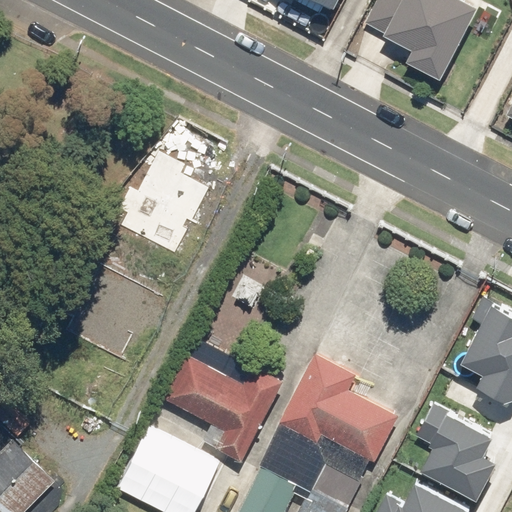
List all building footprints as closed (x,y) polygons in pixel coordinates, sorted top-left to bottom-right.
[(315,0),(334,9),(338,0),(315,0)] [(381,0),(363,33),(438,74),(475,7),(462,0),(381,0)] [(187,237),(170,227),(203,176),(167,152),(133,204),(119,196),(90,243),(158,284),(187,237)] [(490,362),(484,374),(511,388),(511,302),(484,287),(472,310),(483,316),(465,349),(490,362)] [(113,320),(101,337),(131,358),(143,341),(113,320)] [(253,363),(244,382),(188,354),(167,395),(223,423),(213,444),(238,457),(279,376),(253,363)] [(342,511),(396,400),(311,361),(262,464),(259,463),(234,511),(342,511)] [(486,445),(495,429),(437,397),(421,424),(436,433),(422,457),(480,489),(500,453),(486,445)] [(0,511),(21,511),(53,478),(0,431),(0,511)] [(374,511),(469,511),(472,507),(414,475),(401,499),(386,491),(374,511)]
